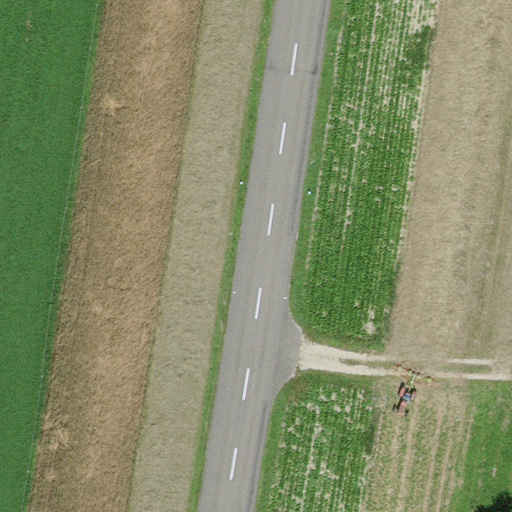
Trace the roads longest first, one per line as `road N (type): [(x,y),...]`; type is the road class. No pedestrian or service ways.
road 1 (tertiary): [(226,511),(304,0)]
road 2 (track): [(511,371),(247,361)]
